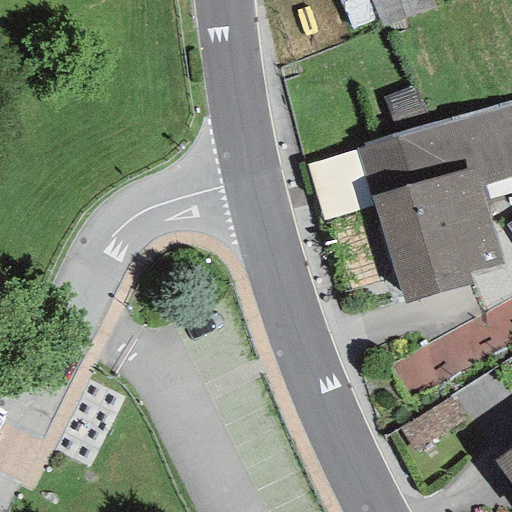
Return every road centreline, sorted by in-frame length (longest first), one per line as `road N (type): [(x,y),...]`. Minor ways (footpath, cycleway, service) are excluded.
road 1 (residential): [(245,167),(140,212),(102,251),(0,449)]
road 2 (secondary): [(245,167),(299,344),(378,511)]
road 3 (secondary): [(222,0),(245,167)]
